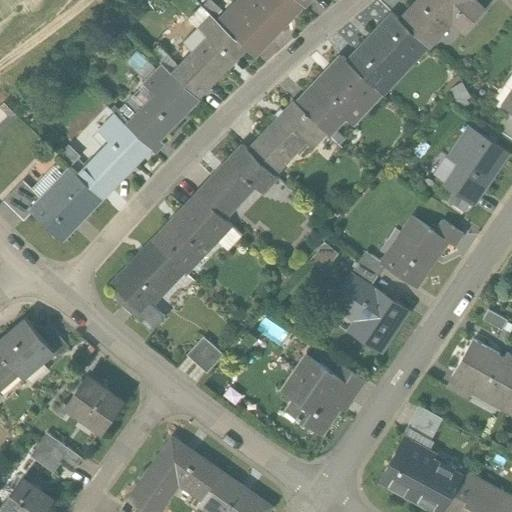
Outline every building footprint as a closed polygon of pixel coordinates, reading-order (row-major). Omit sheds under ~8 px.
[(208,0),(202,7),(211,15),(212,17),(221,8),(212,0),(208,0)] [(302,7),(302,6),(295,0),(238,0),(217,21),(247,49),(254,56),(302,7)] [(420,0),(410,11),(409,11),(400,21),(427,47),(428,48),(452,23),(463,33),(485,10),(473,0),(420,0)] [(199,27),(211,15),(202,7),(181,29),(198,45),(207,35),(199,27)] [(359,58),(352,66),(379,91),(406,62),(410,65),(427,47),(400,21),(393,14),(355,54),(359,58)] [(199,99),(247,49),(217,21),(212,17),(211,15),(199,27),(207,35),(198,45),(178,66),(172,73),(199,99)] [(152,55),(163,65),(172,73),(178,66),(159,48),(152,55)] [(129,61),(149,80),(160,69),(140,49),(129,61)] [(381,93),(379,91),(352,66),(346,60),(329,78),(325,74),(297,105),(328,134),(329,135),(344,119),(351,125),(381,93)] [(152,149),(199,99),(172,73),(163,65),(160,69),(149,80),(160,90),(127,125),(152,149)] [(462,83),(450,91),(461,109),(473,101),(462,83)] [(511,92),(503,106),(511,112),(511,92)] [(277,122),(250,151),(276,176),(307,142),(314,149),(328,134),(297,105),(294,102),(276,121),(277,122)] [(511,113),(500,132),(511,139),(511,113)] [(104,199),(152,149),(127,125),(116,115),(100,131),(110,141),(78,175),(103,199),(104,199)] [(511,155),(470,127),(449,158),(458,164),(444,184),(455,192),(473,204),(476,206),(511,155)] [(244,146),(199,194),(225,218),(255,186),(262,193),(277,177),(276,176),(250,151),(244,146)] [(60,157),(72,169),(81,159),(69,148),(60,157)] [(43,199),(64,177),(54,168),(33,189),(43,199)] [(84,218),(103,199),(78,175),(72,169),(64,177),(43,199),(31,211),(32,211),(63,241),(75,228),(72,226),(82,216),(84,218)] [(13,210),(33,189),(23,180),(3,200),(13,210)] [(43,199),(33,189),(13,210),(24,220),(32,211),(31,211),(43,199)] [(467,214),(473,204),(455,192),(449,202),(467,214)] [(199,194),(154,241),(184,270),(187,273),(217,241),(232,225),(225,218),(199,194)] [(386,265),(418,287),(450,241),(437,232),(413,216),(402,233),(407,236),(388,265),(383,261),(382,263),(386,265)] [(437,232),(450,241),(459,247),(465,237),(443,222),(437,232)] [(241,233),(232,225),(217,241),(226,249),(241,233)] [(154,241),(113,284),(119,290),(116,294),(136,312),(134,314),(152,332),(166,317),(148,300),(168,279),(172,283),(184,270),(154,241)] [(367,253),(360,263),(378,276),(386,265),(382,263),(367,253)] [(360,263),(352,275),(371,287),(378,276),(360,263)] [(381,352),(409,311),(376,289),(375,290),(371,287),(352,275),(352,274),(331,304),(369,330),(362,339),(381,352)] [(488,310),(482,320),(502,331),(508,320),(488,310)] [(42,336),(25,317),(7,333),(9,336),(0,343),(0,350),(19,372),(22,375),(40,360),(52,349),(53,349),(42,336)] [(42,336),(53,349),(52,349),(57,354),(68,345),(52,327),(42,336)] [(206,374),(222,356),(203,338),(187,356),(206,374)] [(250,338),(233,355),(240,362),(257,345),(250,338)] [(504,357),(473,340),(454,375),(475,387),(506,404),(511,393),(511,356),(506,353),(504,357)] [(0,387),(19,372),(0,350),(0,387)] [(336,375),(307,356),(282,393),(293,400),(286,412),(322,437),(340,411),(344,413),(352,402),(329,386),(336,375)] [(40,360),(22,375),(31,386),(49,370),(40,360)] [(329,386),(352,402),(366,381),(342,365),(336,375),(329,386)] [(475,387),(454,375),(446,388),(468,400),(475,387)] [(121,401),(87,378),(67,407),(101,430),(121,401)] [(419,406),(406,430),(429,443),(442,419),(419,406)] [(80,457),(47,434),(39,446),(60,460),(72,469),(80,457)] [(412,498),(433,460),(435,455),(403,437),(379,481),(412,498)] [(191,459),(169,444),(129,501),(145,511),(158,511),(166,502),(162,499),(175,480),(203,500),(221,474),(194,455),(191,459)] [(60,460),(39,446),(31,456),(52,471),(60,460)] [(442,511),(462,476),(433,460),(412,498),(436,511),(442,511)] [(266,511),(269,508),(221,474),(203,500),(199,505),(209,511),(266,511)] [(463,474),(462,476),(442,511),(511,511),(511,502),(509,501),(510,499),(492,489),(491,491),(464,476),(465,475),(463,474)] [(42,511),(51,498),(21,478),(1,508),(7,511),(42,511)]
